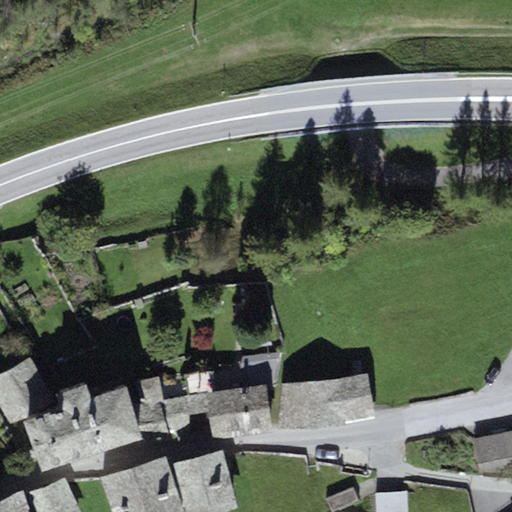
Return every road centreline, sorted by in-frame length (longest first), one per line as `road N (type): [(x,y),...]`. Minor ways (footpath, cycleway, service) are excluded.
road 1 (primary): [(0,186),(117,145),(257,115),(511,100)]
road 2 (residential): [(0,494),(98,460),(159,449),(391,426)]
road 3 (residential): [(511,483),(401,469),(391,426)]
road 4 (residential): [(391,426),(511,399)]
